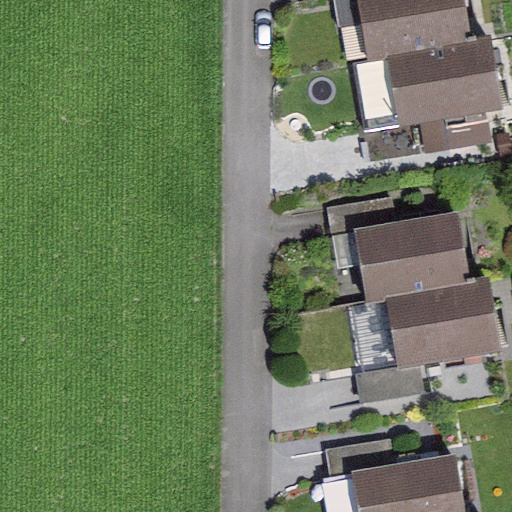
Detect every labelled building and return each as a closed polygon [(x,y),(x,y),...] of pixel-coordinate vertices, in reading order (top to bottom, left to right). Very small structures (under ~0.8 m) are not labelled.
[(350,0),(361,62),(468,44),(460,0),(350,0)] [(492,40),(468,44),(361,62),(350,64),(367,165),(430,154),(426,126),(504,113),(492,40)] [(368,307),(391,303),(472,291),(461,218),(389,229),(384,198),(327,207),(332,237),(357,233),(368,307)] [(493,287),(472,291),(391,303),(401,366),(360,372),(365,403),(424,394),(419,366),(503,353),(493,287)] [(355,511),(461,511),(454,459),(382,470),(377,440),(320,448),(325,479),(350,475),(355,511)]
